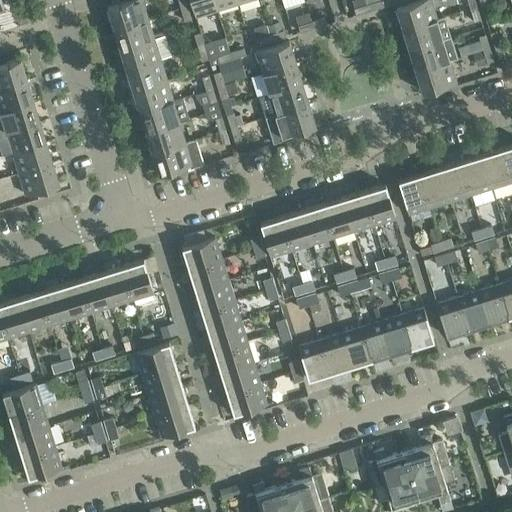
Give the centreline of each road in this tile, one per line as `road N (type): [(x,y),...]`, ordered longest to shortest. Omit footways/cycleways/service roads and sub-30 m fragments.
road 1 (residential): [(41,511),(441,399),(511,361)]
road 2 (residential): [(120,213),(153,218),(353,159),(410,123),(511,94)]
road 3 (residential): [(120,213),(60,0)]
road 4 (residential): [(0,252),(120,213)]
